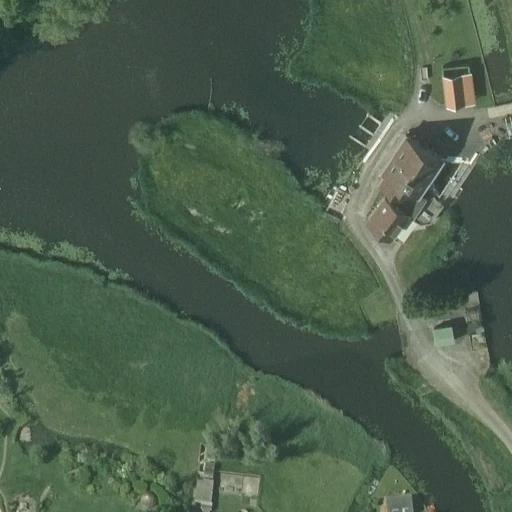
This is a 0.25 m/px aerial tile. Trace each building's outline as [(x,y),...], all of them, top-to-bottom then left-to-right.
[(464,103),(460,74),(442,77),(446,105),(464,103)] [(380,170),(385,173),(379,181),(389,188),(366,220),(391,238),(408,214),(413,218),(427,197),(420,192),(443,159),(405,133),(380,170)] [(451,325),(433,328),(435,344),(453,341),(451,325)] [(197,479),(195,505),(201,506),(199,511),(211,511),(217,449),(207,448),(205,463),(203,480),(197,479)] [(156,507),(156,505),(156,502),(155,500),(153,499),(151,498),(149,497),(147,498),(144,499),(143,500),(142,502),(141,505),(142,507),(143,509),(144,511),(147,511),(148,511),(149,511),(151,511),(153,511),(155,509),(156,507)]
